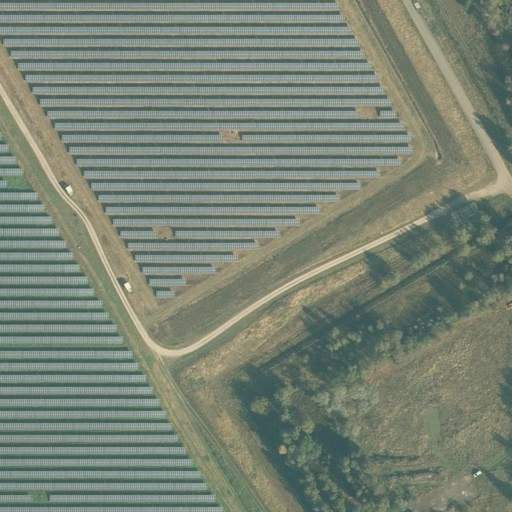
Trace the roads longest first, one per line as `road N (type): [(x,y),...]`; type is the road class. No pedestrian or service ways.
road 1 (track): [(510,187),(259,301),(162,367),(103,268),(86,222),(63,198),(0,90)]
road 2 (track): [(406,0),(511,190)]
